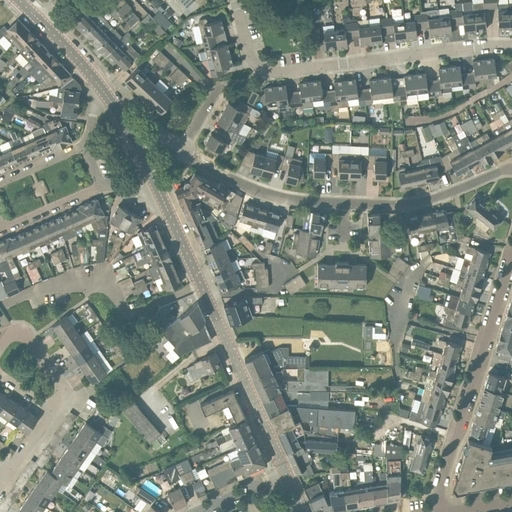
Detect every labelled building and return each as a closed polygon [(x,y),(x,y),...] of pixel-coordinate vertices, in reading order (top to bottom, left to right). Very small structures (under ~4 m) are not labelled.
[(68,17),(76,24),(93,8),(85,0),(78,0),(78,1),(81,4),(79,6),(68,17)] [(150,0),(161,11),(164,7),(157,0),(150,0)] [(176,12),(181,7),(173,0),(170,0),(167,3),(176,12)] [(191,4),(191,3),(187,0),(181,0),(180,1),(186,8),(191,4)] [(473,12),(476,30),(486,29),(484,10),(491,9),(489,0),(482,0),(483,2),(472,3),(473,12)] [(498,29),(509,28),(508,3),(497,4),(496,0),(489,0),(491,9),(497,8),(498,29)] [(465,32),(476,30),(473,12),(473,8),(472,3),(462,4),(461,2),(454,3),(455,10),(457,23),(464,22),(465,32)] [(117,12),(121,15),(122,17),(131,8),(127,3),(117,12)] [(76,24),(83,32),(100,15),(93,8),(76,24)] [(438,10),(441,35),(452,33),(450,23),(457,23),(455,10),(449,10),(448,9),(447,9),(438,10)] [(162,14),(166,19),(171,15),(166,10),(162,14)] [(430,36),(441,35),(438,10),(420,12),(420,14),(422,28),(429,27),(430,36)] [(117,12),(112,16),(116,20),(121,15),(117,12)] [(171,24),(166,19),(162,14),(160,12),(153,18),(156,22),(156,23),(158,21),(165,29),(171,24)] [(229,22),(227,12),(221,13),(223,18),(224,18),(226,23),(229,22)] [(127,23),(131,26),(139,19),(134,14),(126,22),(127,23)] [(152,26),(156,22),(153,18),(148,14),(144,18),(152,26)] [(404,21),(406,39),(416,38),(415,28),(422,28),(420,14),(414,15),(414,20),(404,21)] [(86,36),(90,40),(108,22),(100,15),(83,32),(87,36),(86,36)] [(395,40),(406,39),(404,21),(403,15),(392,16),(392,18),(386,18),(387,31),(394,30),(395,40)] [(148,29),(152,26),(144,18),(140,22),(147,30),(148,29)] [(368,19),(371,44),(382,42),(381,32),(387,31),(386,18),(380,19),(379,18),(368,19)] [(16,39),(27,28),(18,19),(7,29),(3,25),(0,28),(0,38),(3,35),(11,43),(12,43),(16,39)] [(203,43),(215,40),(214,33),(223,31),(221,20),(208,23),(207,20),(205,19),(199,20),(198,22),(198,25),(192,27),(196,44),(202,42),(203,43)] [(361,45),(371,44),(368,19),(357,20),(358,22),(351,23),(353,36),(359,35),(361,45)] [(93,43),(97,47),(115,30),(108,22),(90,40),(93,43)] [(156,22),(152,26),(148,29),(151,32),(154,30),(160,36),(165,32),(156,23),(156,22)] [(334,30),(337,48),(347,47),(346,37),(353,36),(351,23),(344,24),(345,29),(334,30)] [(25,48),(36,37),(27,28),(16,39),(12,43),(20,51),(19,52),(19,53),(25,48)] [(97,47),(104,54),(122,37),(115,30),(97,47)] [(326,49),(337,48),(334,30),(323,31),(326,49)] [(124,69),(134,60),(144,52),(138,46),(140,45),(128,33),(123,38),(122,37),(104,54),(112,62),(115,60),(124,69)] [(312,33),(313,46),(320,45),(318,33),(315,33),(312,33)] [(28,62),(44,46),(36,37),(25,48),(19,53),(28,62)] [(178,49),(182,41),(175,38),(172,44),(178,49)] [(212,59),(229,54),(227,43),(217,46),(215,40),(203,43),(204,50),(205,50),(206,55),(210,54),(212,59)] [(33,74),(40,67),(53,55),(44,46),(28,62),(33,67),(28,72),(31,75),(32,75),(33,74)] [(152,60),(157,64),(165,56),(160,51),(152,60)] [(214,69),(210,70),(212,77),(224,74),(222,67),(232,65),(229,54),(212,59),(214,69)] [(40,67),(48,76),(61,64),(53,55),(40,67)] [(165,56),(157,64),(162,69),(170,60),(165,56)] [(499,63),(495,64),(494,59),(483,60),(486,78),(487,88),(493,85),(492,77),(497,77),(495,68),(499,68),(499,63)] [(475,79),(486,78),(483,60),(473,61),(474,74),(468,75),(469,88),(476,87),(475,79)] [(44,88),(52,79),(60,87),(61,87),(73,78),(69,74),(70,73),(61,64),(48,76),(41,82),(40,84),(44,88)] [(469,88),(468,75),(461,76),(460,66),(449,67),(451,85),(462,84),(462,89),(469,88)] [(125,81),(134,89),(146,76),(137,67),(125,81)] [(170,76),(174,81),(182,72),(178,67),(170,76)] [(451,85),(449,67),(438,69),(440,82),(433,82),(435,96),(441,95),(441,93),(452,92),(451,85)] [(182,72),(174,81),(179,85),(187,76),(182,72)] [(435,96),(433,82),(427,83),(426,73),(415,75),(417,93),(428,91),(428,96),(435,96)] [(11,88),(19,79),(15,75),(7,84),(11,88)] [(417,93),(415,75),(404,76),(405,86),(399,87),(400,101),(417,99),(417,93)] [(134,89),(142,97),(155,84),(146,76),(134,89)] [(62,102),(78,105),(80,92),(80,85),(74,78),(73,78),(61,87),(60,87),(57,88),(57,96),(49,95),(48,101),(62,102)] [(167,90),(170,86),(162,78),(158,82),(167,90)] [(400,101),(399,87),(392,88),(391,78),(380,79),(383,103),(383,102),(382,97),(393,96),(393,101),(400,101)] [(365,104),(364,91),(357,92),(356,79),(345,81),(347,99),(358,98),(359,105),(365,104)] [(365,104),(383,103),(380,79),(369,80),(370,90),(364,91),(365,104)] [(330,106),(329,93),(322,93),(321,81),(310,82),(313,106),(323,105),(323,106),(330,106)] [(347,99),(345,81),(334,82),(335,92),(329,93),(330,106),(331,111),(338,110),(337,107),(348,106),(347,99)] [(313,106),(310,82),(299,83),(300,93),(294,94),(295,107),(299,107),(299,109),(313,107),(313,106)] [(142,97),(151,105),(164,92),(155,84),(142,97)] [(295,107),(294,94),(287,95),(286,85),(275,86),(278,111),(289,110),(288,108),(295,107)] [(278,111),(275,86),(264,88),(266,106),(277,104),(278,111)] [(253,105),(259,94),(253,91),(247,102),(253,105)] [(164,92),(151,105),(160,114),(172,101),(164,92)] [(223,112),(244,123),(249,113),(252,107),(240,101),(240,102),(238,107),(228,102),(223,112)] [(62,102),(60,115),(76,118),(78,105),(62,102)] [(494,108),(496,112),(502,109),(498,102),(493,105),(494,108)] [(18,115),(21,108),(12,104),(5,109),(18,115)] [(13,114),(5,110),(0,119),(8,123),(13,114)] [(238,133),(244,123),(223,112),(217,122),(227,127),(224,132),(223,132),(235,139),(238,133)] [(494,121),(500,118),(497,113),(491,115),(494,121)] [(511,118),(503,124),(511,139),(511,118)] [(53,150),(62,146),(55,130),(57,129),(54,123),(53,123),(52,120),(42,125),(44,130),(44,129),(46,134),(53,150)] [(440,128),(446,126),(444,120),(438,122),(440,128)] [(55,130),(62,146),(72,141),(65,125),(62,127),(59,121),(54,123),(57,129),(55,130)] [(474,124),(477,130),(482,127),(479,122),(474,124)] [(472,133),(477,130),(474,124),(469,127),(472,133)] [(504,150),(511,144),(511,139),(503,124),(492,130),(495,136),(496,136),(504,151),(504,150)] [(429,128),(428,126),(421,128),(423,135),(431,132),(429,128)] [(52,150),(53,150),(46,134),(44,129),(44,130),(42,131),(43,135),(34,138),(41,153),(52,149),(52,150)] [(18,163),(29,158),(21,140),(20,136),(17,137),(14,130),(9,133),(12,140),(8,142),(9,143),(12,149),(18,163)] [(29,158),(41,153),(34,138),(34,139),(31,132),(22,136),(22,135),(20,136),(21,140),(29,158)] [(232,145),(235,139),(223,132),(223,133),(220,138),(211,133),(205,143),(209,145),(206,150),(217,156),(219,151),(222,152),(227,142),(232,145)] [(493,157),(504,151),(496,136),(495,136),(490,139),(486,133),(481,136),(493,157)] [(473,148),(469,142),(470,142),(466,135),(459,139),(457,134),(452,137),(454,142),(455,142),(458,148),(458,149),(469,168),(479,162),(480,164),(481,163),(473,148)] [(473,148),(481,163),(493,157),(481,136),(475,139),(478,145),(473,148)] [(449,145),(454,142),(452,137),(446,140),(449,145)] [(0,153),(7,168),(18,163),(12,149),(9,143),(8,142),(0,145),(0,153)] [(294,156),(297,146),(290,144),(288,154),(294,156)] [(371,153),(371,145),(337,144),(337,152),(371,153)] [(441,158),(446,170),(453,167),(457,175),(469,168),(458,149),(441,158)] [(250,171),(260,174),(265,156),(251,152),(248,150),(241,162),(242,163),(242,162),(251,167),(250,171)] [(331,167),(332,153),(311,152),(309,153),(309,162),(313,162),(313,165),(313,171),(313,176),(324,177),(325,166),(331,166),(331,167)] [(338,177),(349,178),(350,153),(339,153),(332,153),(331,167),(332,167),(332,166),(338,166),(338,177)] [(350,153),(349,178),(360,178),(361,167),(367,168),(368,154),(361,154),(350,153)] [(265,156),(260,174),(272,177),(274,167),(281,168),(284,155),(278,154),(276,159),(265,156)] [(368,154),(367,168),(374,168),(374,179),(385,179),(386,155),(375,155),(368,154)] [(284,155),(281,168),(287,170),(284,180),(296,183),(297,180),(303,181),(303,169),(300,168),(302,160),(291,157),(284,155)] [(423,168),(427,183),(439,180),(435,161),(428,163),(429,166),(423,167),(423,168)] [(414,186),(427,183),(423,168),(423,167),(422,164),(416,165),(416,169),(411,170),(414,186)] [(401,188),(414,186),(411,170),(405,171),(404,168),(397,169),(401,188)] [(185,181),(203,201),(204,199),(204,198),(207,193),(202,190),(207,180),(194,173),(190,180),(185,181)] [(226,192),(207,180),(202,190),(207,193),(204,198),(204,199),(224,210),(219,220),(228,231),(234,226),(242,197),(235,193),(228,189),(226,192)] [(200,202),(203,201),(185,181),(183,186),(175,189),(184,209),(200,202)] [(469,211),(479,219),(488,209),(474,197),(462,213),(465,216),(469,211)] [(87,203),(94,219),(95,218),(100,229),(98,230),(98,235),(98,240),(97,240),(96,246),(96,263),(103,262),(107,226),(105,227),(101,216),(104,215),(97,199),(87,203)] [(184,209),(185,212),(190,223),(206,217),(204,214),(205,214),(200,202),(184,209)] [(84,223),(84,224),(89,221),(94,232),(98,230),(100,229),(95,218),(94,219),(87,203),(78,207),(84,223)] [(251,225),(257,207),(244,204),(239,222),(251,225)] [(116,223),(121,226),(130,211),(118,205),(108,223),(115,226),(116,223)] [(76,234),(87,230),(87,228),(84,224),(84,223),(78,207),(77,207),(78,209),(67,214),(72,224),(73,228),(76,234)] [(258,228),(258,225),(264,226),(269,211),(257,207),(251,225),(251,226),(258,228)] [(479,219),(475,224),(489,235),(501,220),(488,209),(479,219)] [(448,229),(450,229),(446,213),(445,210),(433,213),(436,229),(441,227),(442,231),(448,229)] [(125,232),(132,235),(141,218),(130,211),(121,226),(126,229),(125,232)] [(204,247),(215,243),(219,239),(211,222),(219,219),(211,211),(205,214),(204,214),(206,217),(190,223),(190,224),(191,224),(201,248),(204,247)] [(264,226),(263,230),(276,233),(281,215),(269,211),(264,226)] [(319,233),(321,234),(324,214),(312,212),(309,231),(319,233)] [(446,213),(450,229),(448,229),(450,232),(456,230),(452,212),(446,213)] [(430,230),(436,229),(433,213),(420,215),(423,231),(424,234),(431,233),(430,230)] [(61,233),(64,239),(76,234),(73,228),(72,224),(67,214),(55,219),(62,233),(61,233)] [(285,227),(292,228),(294,215),(288,214),(285,227)] [(380,233),(380,232),(380,220),(379,215),(379,214),(367,214),(368,234),(369,234),(369,233),(380,233)] [(423,234),(424,234),(423,231),(420,215),(407,218),(411,237),(418,236),(418,232),(423,231),(423,234)] [(56,235),(61,233),(62,233),(55,219),(44,224),(52,241),(57,239),(58,239),(56,235)] [(45,244),(52,241),(44,224),(32,229),(39,243),(44,241),(45,244)] [(146,243),(161,237),(155,224),(136,233),(141,245),(145,243),(146,243)] [(35,249),(34,246),(39,243),(32,229),(21,234),(29,252),(35,249)] [(293,241),(319,245),(320,239),(318,239),(319,233),(309,231),(300,229),(299,234),(294,233),(293,241)] [(452,243),(459,241),(457,233),(456,230),(450,232),(452,243)] [(369,246),(395,244),(394,237),(389,237),(389,232),(380,232),(380,233),(369,233),(369,234),(370,239),(368,239),(369,246)] [(457,233),(459,241),(468,243),(470,237),(457,233)] [(22,254),(29,252),(21,234),(10,238),(10,237),(9,237),(16,253),(21,251),(22,254)] [(109,240),(114,242),(117,236),(111,234),(109,240)] [(238,239),(243,243),(247,239),(243,234),(238,239)] [(117,236),(114,242),(112,247),(118,249),(122,239),(117,236)] [(10,256),(16,253),(9,237),(0,241),(6,257),(5,258),(10,269),(15,267),(10,256)] [(143,258),(147,256),(166,248),(166,247),(165,247),(161,237),(146,243),(145,243),(148,248),(140,251),(143,258)] [(208,259),(226,251),(221,240),(219,241),(219,239),(215,243),(204,247),(206,252),(205,252),(208,259)] [(247,239),(243,243),(251,251),(255,247),(247,239)] [(12,274),(10,269),(5,258),(6,257),(0,241),(0,260),(8,279),(2,282),(8,296),(20,292),(15,280),(12,274)] [(273,243),(267,241),(263,252),(269,254),(273,243)] [(319,245),(293,241),(292,248),(297,249),(296,254),(315,257),(316,251),(318,251),(319,245)] [(77,243),(78,250),(79,255),(81,266),(88,265),(88,252),(88,249),(87,242),(77,243)] [(395,244),(369,246),(369,252),(370,251),(371,258),(390,257),(390,252),(395,252),(395,244)] [(471,260),(486,265),(490,252),(468,245),(466,253),(472,255),(471,260)] [(156,265),(156,266),(171,259),(166,248),(147,256),(150,262),(153,261),(155,265),(152,266),(152,267),(156,265)] [(212,269),(230,261),(226,251),(208,259),(211,265),(212,265),(213,268),(212,269)] [(60,262),(58,257),(55,252),(50,254),(54,264),(60,262)] [(129,264),(135,261),(132,256),(122,260),(125,266),(129,264)] [(395,262),(405,269),(409,264),(399,257),(395,262)] [(467,272),(483,277),(483,276),(482,276),(486,265),(471,260),(464,258),(460,270),(467,272)] [(154,280),(176,271),(171,260),(172,260),(171,259),(156,266),(156,265),(152,267),(148,269),(153,280),(154,280)] [(30,270),(36,267),(33,261),(27,264),(30,270)] [(217,280),(235,272),(230,261),(212,269),(212,270),(213,269),(215,273),(214,273),(217,280)] [(329,285),(353,286),(354,264),(348,264),(348,262),(344,262),(344,261),(343,261),(343,262),(340,262),(340,261),(339,261),(339,262),(335,262),(335,264),(330,264),(329,285)] [(401,274),(405,269),(395,262),(391,267),(401,274)] [(317,285),(329,285),(330,264),(317,264),(317,285)] [(354,264),(353,286),(365,286),(366,265),(354,264)] [(398,279),(401,274),(391,267),(388,272),(398,279)] [(176,271),(154,280),(159,292),(181,283),(176,271)] [(235,272),(217,280),(220,286),(221,286),(223,290),(240,283),(235,272)] [(457,282),(479,289),(483,277),(467,272),(465,278),(459,276),(457,282)] [(294,278),(301,288),(306,285),(299,274),(294,278)] [(449,281),(444,279),(439,277),(437,283),(448,286),(449,281)] [(140,286),(145,284),(142,278),(133,283),(135,288),(140,286)] [(296,291),(301,288),(294,278),(289,281),(296,291)] [(290,295),(296,291),(289,281),(284,284),(290,295)] [(459,296),(476,301),(479,289),(457,282),(455,289),(461,291),(459,296)] [(479,300),(487,303),(491,293),(483,290),(479,300)] [(456,309),(471,313),(474,302),(475,302),(476,301),(459,296),(458,303),(451,301),(449,307),(456,309)] [(230,324),(252,316),(248,304),(261,303),(261,297),(245,297),(224,305),(230,324)] [(175,347),(196,328),(205,320),(197,302),(179,317),(162,333),(175,347)] [(447,313),(446,315),(444,325),(454,328),(455,323),(467,326),(471,313),(456,309),(449,307),(445,306),(444,309),(445,313),(447,313)] [(511,314),(507,313),(503,325),(511,327),(511,314)] [(59,336),(74,325),(67,316),(52,326),(59,336)] [(66,345),(80,335),(74,325),(59,336),(66,345)] [(372,325),(363,325),(364,337),(372,337),(372,325)] [(499,337),(511,340),(511,327),(503,325),(499,337)] [(72,354),(87,344),(80,335),(66,345),(72,354)] [(511,340),(499,337),(495,350),(500,351),(498,358),(509,361),(511,349),(511,340)] [(422,348),(428,349),(430,344),(412,338),(411,344),(422,348)] [(442,353),(457,358),(461,345),(446,341),(439,339),(437,346),(443,348),(442,353)] [(408,353),(410,345),(403,343),(401,351),(408,353)] [(79,364),(93,353),(87,344),(72,354),(79,364)] [(263,350),(244,359),(252,376),(270,368),(283,368),(297,368),(298,368),(305,368),(305,357),(293,356),(284,356),(279,346),(264,353),(263,350)] [(442,353),(435,352),(432,364),(438,366),(454,371),(454,370),(453,370),(457,358),(442,353)] [(85,373),(100,363),(93,353),(79,364),(85,373)] [(203,366),(206,373),(222,366),(216,353),(194,363),(196,369),(203,366)] [(100,363),(85,373),(92,383),(107,372),(100,363)] [(428,376),(451,383),(454,371),(438,366),(436,371),(430,369),(428,376)] [(257,386),(262,398),(278,390),(310,391),(328,391),(345,392),(345,391),(365,392),(365,386),(327,385),(328,368),(305,368),(298,368),(297,368),(297,380),(281,380),(277,382),(275,377),(274,374),(275,374),(283,374),(283,368),(270,368),(252,376),(257,386)] [(421,374),(415,372),(410,371),(409,377),(419,380),(421,374)] [(484,387),(501,392),(502,392),(506,378),(488,372),(484,387)] [(431,390),(447,395),(451,383),(428,376),(426,383),(432,385),(431,390)] [(484,387),(478,404),(498,410),(503,392),(502,392),(501,392),(484,387)] [(420,400),(442,407),(446,395),(447,396),(447,395),(431,390),(424,388),(420,400)] [(231,425),(246,419),(232,390),(200,404),(205,414),(222,406),(231,425)] [(320,402),(328,402),(328,391),(310,391),(278,390),(262,398),(270,414),(286,406),(284,400),(286,400),(299,400),(299,406),(320,408),(320,402)] [(0,411),(9,398),(0,392),(0,411)] [(0,411),(0,413),(8,419),(19,405),(9,398),(0,411)] [(411,411),(409,419),(436,427),(436,426),(427,424),(429,417),(438,420),(442,407),(420,400),(417,413),(411,411)] [(488,424),(493,425),(496,416),(503,419),(505,412),(498,410),(478,404),(474,419),(489,424),(488,424)] [(8,419),(18,426),(28,411),(19,405),(8,419)] [(302,419),(308,420),(310,423),(338,425),(337,431),(338,431),(356,433),(356,428),(354,427),(355,411),(320,408),(299,406),(289,405),(286,406),(270,414),(277,430),(288,426),(295,423),(299,421),(302,419)] [(28,411),(18,426),(27,433),(38,418),(28,411)] [(64,420),(71,425),(73,422),(66,417),(64,420)] [(95,429),(99,423),(94,419),(90,425),(95,429)] [(215,438),(218,445),(251,430),(249,425),(246,419),(231,425),(228,427),(230,432),(215,438)] [(489,424),(474,419),(468,439),(477,442),(481,443),(483,436),(485,437),(488,424),(489,424)] [(69,428),(71,425),(64,420),(62,423),(69,428)] [(288,426),(277,430),(286,450),(304,442),(304,450),(318,451),(336,452),(337,431),(338,425),(311,423),(310,432),(304,431),(299,421),(295,423),(288,426)] [(106,428),(102,433),(95,429),(90,425),(85,422),(79,431),(96,442),(102,447),(112,432),(106,428)] [(238,449),(256,441),(251,430),(218,445),(221,451),(236,444),(238,449)] [(90,450),(96,442),(79,431),(74,439),(90,450)] [(155,449),(156,448),(166,440),(160,433),(149,443),(155,449)] [(409,450),(427,455),(432,439),(414,433),(413,438),(418,440),(415,451),(409,450)] [(52,437),(60,442),(62,439),(54,434),(52,437)] [(57,445),(60,442),(52,437),(50,440),(57,445)] [(84,459),(90,450),(74,439),(68,448),(84,459)] [(511,452),(488,457),(488,454),(489,454),(491,446),(481,443),(477,442),(468,439),(466,445),(453,485),(456,489),(511,479),(511,452)] [(210,477),(262,453),(256,441),(236,450),(239,456),(207,471),(210,477)] [(298,475),(314,474),(310,465),(306,466),(304,461),(318,454),(318,451),(304,450),(304,442),(286,450),(298,476),(299,476),(298,475)] [(5,444),(0,451),(3,454),(8,446),(5,444)] [(186,454),(196,450),(199,449),(197,445),(185,451),(186,454)] [(392,459),(392,457),(396,457),(403,458),(402,446),(397,446),(391,445),(386,445),(385,456),(386,456),(386,459),(392,459)] [(78,467),(84,459),(68,448),(62,456),(78,467)] [(414,457),(414,459),(411,469),(422,472),(427,455),(409,450),(407,455),(414,457)] [(41,454),(48,459),(50,456),(43,451),(41,454)] [(262,453),(210,477),(216,489),(215,489),(216,489),(232,482),(232,481),(248,474),(254,471),(252,469),(258,466),(259,469),(264,467),(266,463),(262,453)] [(46,462),(48,459),(41,454),(38,457),(46,462)] [(98,454),(93,461),(101,467),(106,460),(98,454)] [(72,476),(78,467),(62,456),(56,464),(72,476)] [(386,472),(386,483),(387,501),(400,499),(400,459),(392,459),(386,459),(386,472)] [(372,485),(373,485),(372,476),(372,462),(363,463),(364,481),(357,482),(357,487),(358,506),(372,503),(372,485)] [(66,484),(72,476),(56,464),(50,473),(63,482),(66,484)] [(25,468),(32,473),(34,470),(27,465),(25,468)] [(30,476),(32,473),(25,468),(23,471),(30,476)] [(57,490),(63,482),(50,473),(46,470),(40,479),(57,490)] [(180,475),(185,486),(193,482),(188,472),(180,475)] [(333,510),(345,508),(341,472),(332,473),(334,491),(329,492),(330,500),(333,510)] [(345,508),(358,506),(357,487),(351,488),(349,472),(348,472),(342,472),(341,472),(345,508)] [(372,503),(387,501),(386,483),(386,472),(379,473),(379,484),(375,484),(373,485),(372,485),(372,503)] [(51,499),(57,490),(40,479),(35,487),(51,499)] [(192,484),(196,492),(205,488),(201,480),(192,484)] [(325,480),(318,482),(317,482),(317,481),(315,480),(312,482),(311,484),(311,485),(304,488),(314,511),(322,511),(333,510),(331,501),(327,502),(322,491),(326,489),(325,480)] [(13,485),(21,490),(23,487),(15,482),(13,485)] [(19,493),(21,490),(13,485),(11,488),(19,493)] [(45,507),(51,499),(35,487),(29,495),(45,507)] [(139,511),(161,511),(157,509),(155,507),(155,508),(151,505),(156,498),(139,487),(135,494),(146,502),(140,511),(139,511)] [(167,492),(167,493),(170,499),(174,508),(187,502),(180,488),(178,487),(167,492)] [(34,511),(41,511),(45,507),(29,495),(23,504),(34,511)] [(2,502),(9,507),(11,504),(4,499),(2,502)] [(0,505),(7,510),(9,507),(2,502),(0,504),(0,505)] [(82,507),(85,511),(91,508),(87,503),(82,507)]
